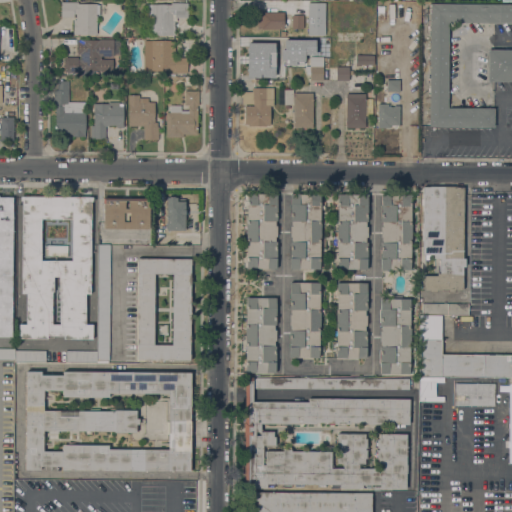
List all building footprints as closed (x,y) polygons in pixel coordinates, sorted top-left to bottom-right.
[(60,2),(77,2),(77,4),(96,4),(99,4),(99,15),(96,15),(96,35),(72,34),(73,20),(75,20),(75,18),(76,14),(73,14),(73,17),(60,17),(60,2)] [(187,3),(187,6),(188,6),(188,15),(187,15),(187,18),(176,17),(176,21),(174,21),(174,35),(151,35),(151,16),(145,15),(145,4),(170,4),(170,3),(187,3)] [(429,3),(511,4),(511,22),(448,22),(447,108),(493,108),(493,129),(489,129),(489,127),(428,127),(429,3)] [(376,20),(376,6),(384,6),(384,20),(376,20)] [(283,12),(283,29),(261,29),(261,28),(257,28),(257,20),(261,20),(261,12),(283,12)] [(292,15),(303,15),(303,29),(291,28),(292,15)] [(113,39),(113,56),(99,56),(99,59),(112,59),(112,71),(98,71),(98,70),(90,70),(90,75),(69,75),(69,72),(64,72),(64,68),(63,68),(63,61),(64,61),(64,57),(77,57),(77,39),(113,39)] [(291,39),(291,49),(277,49),(277,39),(291,39)] [(143,40),(174,40),(174,54),(172,54),(172,60),(174,60),(174,57),(187,57),(187,73),(168,73),(168,71),(151,71),(151,70),(143,70),(143,40)] [(511,49),(511,81),(487,81),(488,49),(511,49)] [(272,70),(273,70),(273,76),(253,76),(253,72),(252,72),(252,55),(254,55),(254,50),(272,50),(272,70)] [(373,55),(373,65),(360,65),(360,66),(355,66),(355,55),(373,55)] [(309,56),(323,57),(322,81),(310,80),(310,74),(307,74),(305,71),(305,66),(309,66),(309,56)] [(349,67),(349,70),(352,70),(352,75),(349,75),(349,80),(335,80),(335,67),(349,67)] [(386,79),(399,80),(399,92),(386,92),(386,79)] [(67,102),(84,102),(84,137),(82,137),(82,136),(71,136),(71,137),(70,137),(70,134),(55,134),(55,114),(54,114),(54,105),(53,105),(53,90),(56,90),(56,81),(67,81),(67,102)] [(273,88),(273,106),(270,106),(270,125),(265,125),(265,126),(248,126),(248,124),(244,124),(244,104),(239,104),(239,92),(251,92),(251,88),(273,88)] [(312,128),(293,128),(293,104),(284,104),(284,89),(292,89),(292,93),(312,93),(312,128)] [(198,91),(198,105),(196,105),(196,106),(197,106),(197,135),(182,134),(182,137),(165,137),(165,112),(169,112),(169,105),(180,105),(180,110),(187,110),(188,106),(188,105),(184,105),(184,90),(198,91)] [(346,93),(365,93),(365,99),(374,99),(374,116),(364,116),(364,128),(345,128),(346,93)] [(143,126),(128,126),(128,104),(127,104),(127,95),(139,95),(138,98),(148,98),(148,102),(154,102),(154,122),(157,122),(157,127),(158,127),(158,140),(143,140),(143,126)] [(93,108),(93,103),(108,104),(108,102),(118,102),(118,103),(123,104),(122,127),(115,127),(115,125),(109,125),(109,126),(105,126),(104,139),(90,139),(90,126),(93,126),(93,108)] [(377,104),(388,104),(388,107),(393,107),(393,106),(399,106),(399,125),(389,125),(389,128),(377,128),(377,104)] [(0,117),(13,117),(13,140),(0,140),(0,117)] [(462,258),(465,258),(465,267),(462,266),(462,290),(455,290),(455,292),(448,292),(448,290),(436,290),(436,292),(429,292),(429,290),(422,290),(422,276),(437,276),(437,273),(439,273),(440,258),(434,258),(434,255),(422,255),(422,192),(423,187),(463,187),(463,194),(462,258)] [(245,268),(246,193),(277,194),(276,221),(275,221),(275,226),(276,226),(276,236),(275,236),(274,241),(276,242),(276,269),(245,268)] [(289,226),(291,226),(291,221),(290,221),(290,194),(319,194),(319,269),(289,269),(289,226)] [(336,269),(337,194),(367,194),(367,222),(365,222),(365,227),(367,227),(367,237),(365,237),(365,242),(367,242),(366,269),(336,269)] [(411,195),(410,222),(412,222),(411,243),(410,243),(410,270),(380,270),(380,242),(382,242),(382,237),(380,237),(380,227),(382,227),(382,222),(380,222),(381,195),(411,195)] [(63,339),(63,336),(47,336),(47,339),(19,338),(19,324),(26,324),(26,293),(21,293),(22,200),(20,200),(20,196),(93,197),(93,201),(91,201),(90,294),(85,294),(85,324),(92,325),(92,339),(63,339)] [(0,197),(14,197),(11,337),(0,337),(0,197)] [(149,229),(103,228),(103,203),(102,203),(102,197),(150,198),(150,203),(149,203),(149,229)] [(166,197),(169,197),(174,197),(176,197),(176,201),(184,201),(184,207),(187,207),(187,216),(185,216),(185,230),(166,230),(166,197)] [(97,245),(110,245),(109,361),(96,361),(96,351),(97,245)] [(137,359),(137,259),(190,259),(189,360),(137,359)] [(319,283),(318,358),(289,357),(289,315),(291,315),(291,310),(289,310),(289,282),(319,283)] [(366,283),(366,310),(364,310),(364,315),(366,315),(366,326),(365,326),(365,331),(366,331),(366,358),(336,358),(336,331),(335,331),(336,310),(337,283),(366,283)] [(245,373),(246,297),(276,298),(276,325),(274,325),(274,330),(276,330),(275,341),(274,341),(274,346),(275,346),(275,373),(245,373)] [(410,299),(409,325),(411,325),(410,347),(409,347),(409,374),(379,374),(380,346),(381,346),(381,341),(380,341),(380,331),(381,331),(381,326),(380,326),(380,299),(410,299)] [(421,315),(422,303),(468,303),(468,306),(468,315),(441,315),(421,315)] [(511,377),(418,377),(418,315),(421,315),(441,315),(441,354),(511,354),(511,377)] [(0,359),(0,348),(14,349),(14,350),(14,360),(0,359)] [(14,350),(45,350),(45,362),(14,362),(14,360),(14,350)] [(96,362),(65,362),(65,350),(96,351),(96,361),(96,362)] [(61,470),(61,466),(40,466),(40,470),(25,470),(25,371),(41,371),(41,375),(62,375),(62,371),(190,373),(189,471),(61,470)] [(252,401),(308,402),(308,398),(409,398),(409,424),(401,424),(401,423),(383,423),(383,424),(367,424),(367,422),(349,422),(349,424),(334,424),(334,422),(316,422),(316,424),(260,423),(260,431),(273,431),(273,436),(275,436),(275,445),(262,445),(262,465),(264,465),(264,451),(282,451),(282,449),(291,449),(291,451),(331,451),(331,468),(343,468),(343,464),(336,464),(337,433),(365,433),(365,439),(366,439),(366,447),(364,447),(364,449),(366,449),(366,458),(364,458),(364,464),(358,464),(358,468),(383,468),(383,464),(378,464),(378,458),(375,458),(375,449),(378,450),(378,448),(375,448),(375,439),(378,439),(378,434),(406,434),(406,464),(407,464),(407,472),(406,472),(405,489),(379,489),(379,487),(362,487),(362,488),(358,488),(358,489),(343,489),(343,488),(339,488),(339,487),(330,487),(330,484),(267,484),(267,488),(244,488),(244,438),(243,438),(243,422),(244,422),(245,379),(253,379),(253,377),(409,379),(409,389),(252,388),(252,401)] [(494,383),(494,406),(454,405),(454,383),(494,383)] [(250,511),(250,492),(371,493),(370,511),(250,511)]
